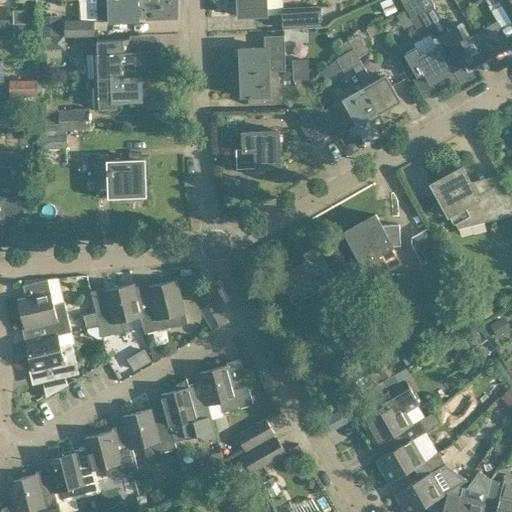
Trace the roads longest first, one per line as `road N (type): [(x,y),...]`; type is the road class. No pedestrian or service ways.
road 1 (residential): [(249,319),(29,450),(8,443),(1,423),(0,333)]
road 2 (residential): [(215,248),(511,88)]
road 3 (residential): [(215,248),(200,171),(196,0)]
road 4 (residential): [(249,319),(361,511)]
road 5 (residential): [(0,265),(215,248)]
